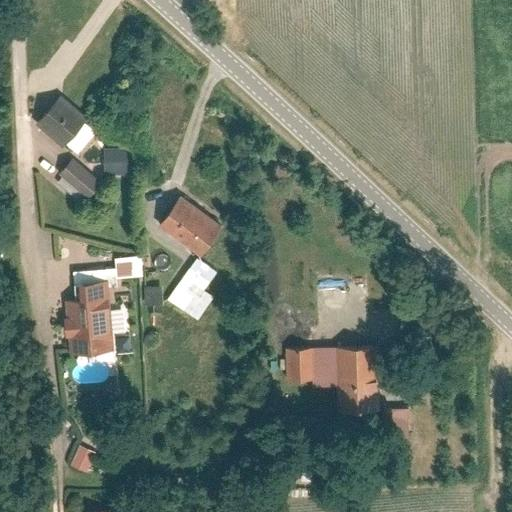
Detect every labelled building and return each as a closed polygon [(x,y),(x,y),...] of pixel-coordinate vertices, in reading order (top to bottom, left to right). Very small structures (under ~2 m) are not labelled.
[(66,97),(43,124),(67,144),(90,118),(66,97)] [(136,144),(112,146),(114,174),(138,172),(136,144)] [(79,157),(65,173),(92,196),(106,180),(79,157)] [(186,194),(164,222),(201,249),(222,221),(186,194)] [(116,256),(117,273),(142,271),(141,254),(116,256)] [(215,295),(205,288),(218,270),(198,255),(167,296),(197,319),(215,295)] [(116,345),(111,279),(71,283),(77,348),(116,345)] [(380,342),(337,345),(342,405),(384,402),(380,342)] [(319,346),(292,346),(292,375),(319,375),(319,346)] [(386,406),(384,420),(407,423),(409,409),(386,406)] [(79,443),(70,464),(88,471),(97,451),(79,443)]
